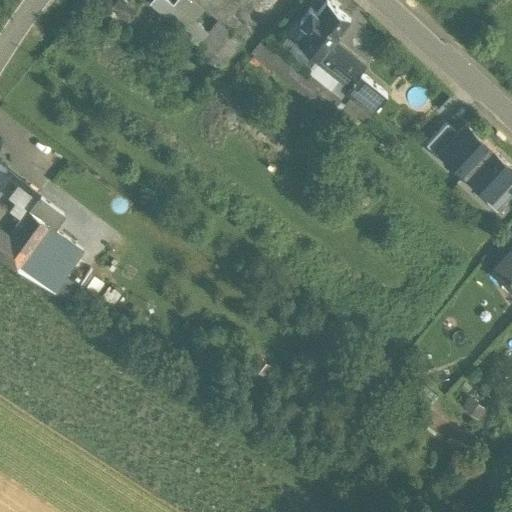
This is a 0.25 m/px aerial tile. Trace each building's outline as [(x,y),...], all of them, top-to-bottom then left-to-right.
[(174,6),(167,0),(153,0),(150,4),(201,48),(211,38),(191,21),(174,6)] [(178,0),(174,6),(191,21),(202,7),(222,24),(241,40),(252,28),(233,15),(239,5),(231,0),(178,0)] [(326,0),(316,13),(310,8),(299,21),(306,26),(296,38),(319,57),(331,41),(349,18),(326,0)] [(218,67),(241,40),(222,24),(211,38),(201,48),(199,51),(218,67)] [(319,57),(296,38),(286,51),(311,72),(318,64),(315,61),(319,57)] [(364,67),(331,41),(319,57),(315,61),(318,64),(348,88),(360,72),(364,67)] [(360,72),(348,88),(347,89),(374,110),(387,94),(360,72)] [(272,144),(290,129),(276,111),(258,126),(272,144)] [(440,150),(457,132),(447,123),(426,144),(437,154),(441,150),(440,150)] [(440,150),(441,150),(465,173),(490,147),(465,124),(457,132),(440,150)] [(511,167),(490,147),(465,173),(490,196),(506,178),(511,171),(511,167)] [(486,200),(496,209),(511,192),(511,183),(506,178),(490,196),(486,200)] [(0,257),(17,269),(49,225),(59,211),(19,181),(16,201),(28,209),(9,237),(0,230),(0,257)] [(86,252),(49,225),(17,269),(54,296),(86,252)] [(511,249),(496,266),(506,276),(511,281),(511,249)] [(92,273),(83,285),(96,294),(105,283),(92,273)] [(511,281),(506,276),(501,281),(501,288),(511,297),(511,296),(511,281)]
